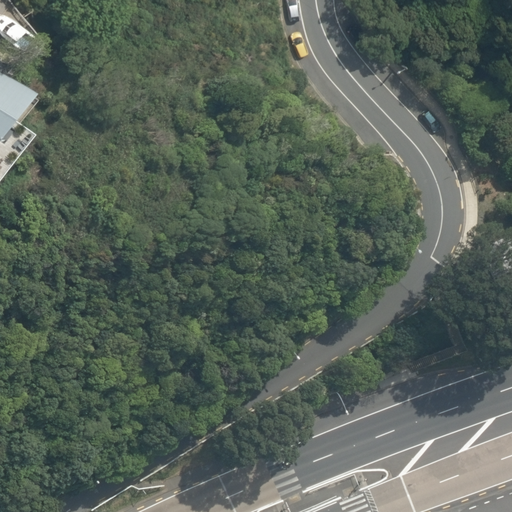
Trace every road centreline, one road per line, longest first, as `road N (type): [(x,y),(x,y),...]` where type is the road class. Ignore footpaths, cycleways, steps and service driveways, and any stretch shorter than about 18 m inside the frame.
road 1 (residential): [(63,511),(375,325),(413,286),(437,219),(429,169),(365,79),(322,42),(310,0)]
road 2 (primary): [(284,511),(511,421)]
